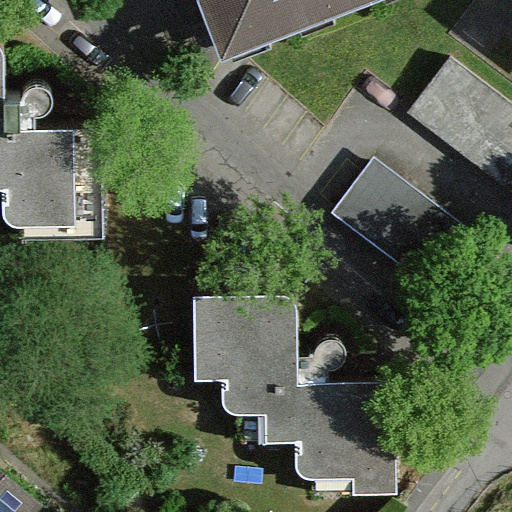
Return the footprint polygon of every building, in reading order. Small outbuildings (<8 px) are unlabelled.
[(185,0),(204,50),(344,0),(185,0)] [(511,104),(454,62),(413,117),(511,188),(511,104)] [(0,227),(89,235),(90,113),(0,111),(0,227)] [(511,272),(511,260),(375,160),(336,213),(478,318),(511,272)] [(287,289),(188,288),(186,412),(275,414),(274,493),(394,495),(396,385),(285,383),(287,289)] [(0,490),(0,511),(9,511),(13,508),(0,490)]
